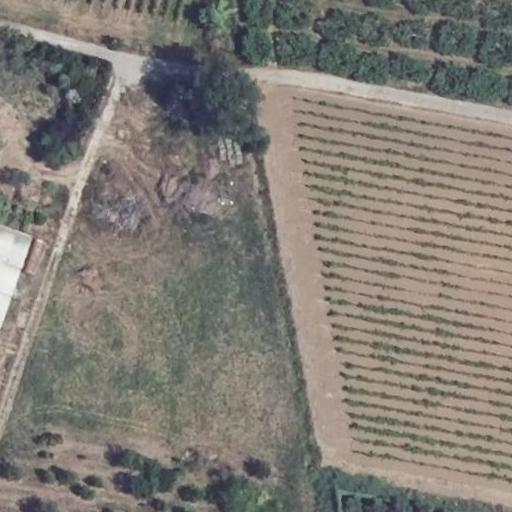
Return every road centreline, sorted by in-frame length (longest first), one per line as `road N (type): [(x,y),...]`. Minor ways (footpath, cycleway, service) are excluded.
road 1 (unclassified): [(511,121),(126,61),(0,29)]
road 2 (track): [(126,61),(0,431)]
